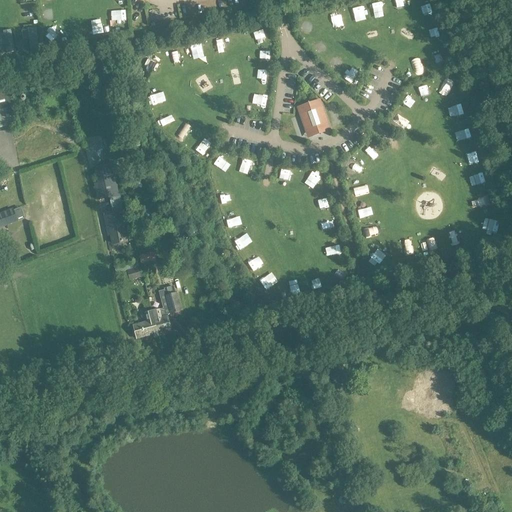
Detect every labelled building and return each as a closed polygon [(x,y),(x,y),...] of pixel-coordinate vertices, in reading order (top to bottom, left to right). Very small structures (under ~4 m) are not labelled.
[(395,10),(404,10),(403,0),(399,0),(395,0),(395,10)] [(371,6),(373,16),(383,14),(380,3),(371,6)] [(421,10),(424,20),(433,17),(430,7),(421,10)] [(34,8),(23,9),(24,20),(35,19),(34,8)] [(353,9),(353,18),(361,17),(361,8),(353,9)] [(110,21),(125,21),(125,11),(110,12),(110,21)] [(157,11),(149,11),(149,24),(157,23),(157,11)] [(338,13),(329,13),(330,24),(339,23),(338,13)] [(304,32),(308,22),(303,20),(298,30),(304,32)] [(31,50),(39,50),(36,28),(28,29),(31,50)] [(248,35),(252,45),(266,39),(262,29),(248,35)] [(431,45),(441,40),(436,29),(426,33),(431,45)] [(3,31),(6,53),(14,52),(12,30),(3,31)] [(318,39),(310,46),(318,54),(326,47),(318,39)] [(192,54),(203,51),(200,42),(190,45),(192,54)] [(167,50),(170,61),(179,58),(176,48),(167,50)] [(256,48),(254,61),(267,63),(269,50),(256,48)] [(333,70),(340,66),(335,57),(327,61),(333,70)] [(435,61),(437,72),(445,71),(443,60),(435,61)] [(416,78),(425,76),(421,65),(412,68),(416,78)] [(342,76),(350,86),(357,80),(349,70),(342,76)] [(267,72),(258,72),(258,85),(267,85),(267,72)] [(446,81),(440,90),(451,96),(456,88),(446,81)] [(0,128),(19,124),(16,108),(10,83),(0,85),(0,128)] [(417,89),(422,102),(430,99),(426,86),(417,89)] [(152,107),(161,104),(158,93),(149,96),(152,107)] [(255,96),(256,106),(266,105),(265,95),(255,96)] [(407,111),(414,102),(406,97),(400,106),(407,111)] [(298,108),(308,138),(330,130),(320,100),(298,108)] [(453,110),(454,122),(464,120),(462,109),(453,110)] [(398,130),(404,122),(395,115),(389,123),(398,130)] [(466,147),(473,144),(468,132),(461,135),(466,147)] [(183,134),(175,135),(176,142),(184,141),(183,134)] [(194,152),(202,156),(207,146),(198,142),(194,152)] [(362,152),(370,161),(376,156),(369,146),(362,152)] [(467,159),(471,171),(480,167),(475,155),(467,159)] [(212,166),(221,171),(226,162),(217,157),(212,166)] [(240,169),(251,170),(252,160),(241,159),(240,169)] [(344,172),(358,178),(362,170),(349,163),(344,172)] [(119,196),(111,164),(90,169),(98,202),(119,196)] [(279,171),(279,181),(289,181),(289,171),(279,171)] [(313,173),(305,185),(312,190),(320,178),(313,173)] [(482,177),(473,181),(478,192),(487,188),(482,177)] [(354,203),(363,200),(360,190),(351,193),(354,203)] [(228,194),(217,197),(220,208),(231,204),(228,194)] [(0,228),(17,221),(13,208),(0,213),(0,228)] [(145,226),(144,218),(141,218),(139,210),(135,210),(137,219),(133,220),(135,228),(145,226)] [(366,210),(357,213),(361,225),(370,222),(366,210)] [(107,237),(111,236),(113,244),(127,241),(121,214),(104,218),(107,237)] [(228,232),(238,229),(234,218),(224,221),(228,232)] [(324,223),(326,235),(335,233),(332,221),(324,223)] [(241,238),(233,244),(240,254),(248,248),(241,238)] [(141,264),(156,260),(154,252),(139,255),(141,264)] [(142,279),(139,268),(137,261),(114,267),(117,280),(123,278),(123,276),(128,275),(130,282),(142,279)] [(175,288),(164,290),(171,314),(181,311),(175,288)] [(161,318),(159,310),(152,312),(158,334),(169,331),(170,331),(166,317),(161,318)] [(144,314),(147,322),(142,324),(142,323),(141,324),(145,338),(146,338),(146,337),(158,334),(152,312),(144,314)]
